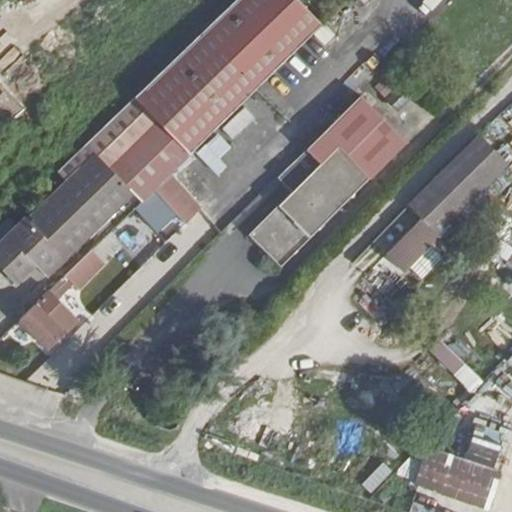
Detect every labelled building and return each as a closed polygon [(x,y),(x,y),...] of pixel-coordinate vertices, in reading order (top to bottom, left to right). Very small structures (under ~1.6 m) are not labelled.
[(118,201),(127,209),(306,33),(274,0),(229,0),(45,177),(56,188),(0,243),(0,285),(7,292),(24,276),(33,285),(118,201)] [(392,94),(381,82),(368,95),(379,106),(392,94)] [(406,105),(395,94),(381,108),(391,119),(406,105)] [(0,99),(0,119),(10,110),(0,99)] [(312,171),(241,242),(272,274),(399,149),(353,103),(298,157),(312,171)] [(504,159),(478,132),(407,204),(419,216),(434,231),(504,159)] [(434,231),(419,216),(383,251),(401,268),(437,233),(434,231)] [(90,248),(64,276),(80,291),(106,263),(90,248)] [(45,347),(60,332),(33,304),(17,318),(45,347)] [(248,328),(213,363),(224,374),(260,338),(248,328)] [(442,337),(429,348),(469,393),(482,381),(442,337)] [(115,403),(133,417),(145,400),(127,387),(115,403)] [(408,480),(480,506),(494,469),(422,443),(408,480)] [(381,463),(361,484),(370,493),(391,472),(381,463)]
